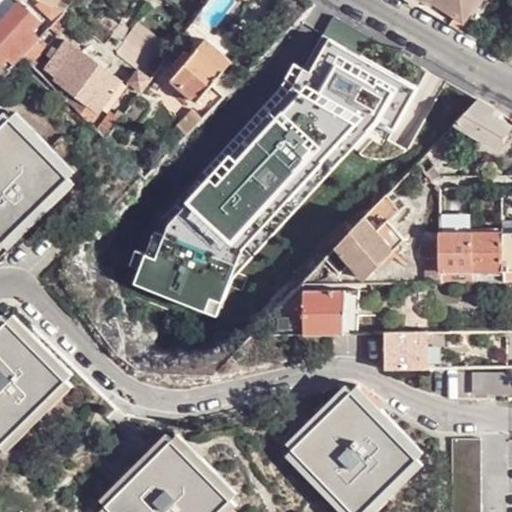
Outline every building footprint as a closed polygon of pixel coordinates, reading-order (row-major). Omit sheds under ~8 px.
[(206,0),(196,0),(184,16),(191,20),(206,0)] [(401,0),(427,14),(435,5),(437,6),(441,0),(401,0)] [(427,14),(456,31),(461,23),(477,0),(441,0),(437,6),(435,5),(427,14)] [(19,2),(0,23),(0,30),(21,53),(37,37),(31,31),(41,20),(19,2)] [(53,7),(52,7),(43,16),(51,23),(60,13),(62,11),(53,7)] [(51,23),(49,24),(58,32),(68,21),(60,13),(51,23)] [(352,29),(333,18),(324,35),(341,45),(340,46),(330,40),(311,73),(304,69),(289,94),(167,220),(156,256),(146,252),(136,284),(207,306),(211,292),(222,296),(239,242),(302,177),(310,185),(377,121),(395,131),(418,90),(353,53),(363,35),(352,29)] [(49,24),(37,37),(46,45),(58,32),(49,24)] [(149,76),(170,48),(140,24),(117,52),(136,67),(149,76)] [(21,53),(0,30),(0,65),(6,59),(11,64),(20,54),(21,53)] [(37,37),(21,53),(20,54),(29,63),(46,45),(37,37)] [(52,78),(76,47),(67,40),(44,70),(52,78)] [(222,96),(228,89),(216,77),(229,63),(202,40),(168,79),(195,101),(209,85),(222,96)] [(69,91),(63,99),(87,121),(119,80),(76,47),(52,78),(69,91)] [(147,78),(149,76),(136,67),(126,80),(139,89),(140,89),(147,78)] [(493,110),(477,100),(471,106),(454,124),(497,148),(509,127),(490,116),(493,110)] [(175,125),(185,135),(201,117),(191,108),(175,125)] [(102,138),(117,118),(113,114),(106,110),(93,128),(102,138)] [(117,118),(121,113),(116,110),(113,114),(117,118)] [(0,245),(1,245),(6,250),(72,184),(67,176),(72,170),(13,111),(6,118),(0,111),(0,245)] [(443,135),(430,149),(443,158),(453,144),(443,135)] [(431,167),(423,172),(429,179),(435,177),(439,177),(431,167)] [(469,187),(469,199),(484,199),(484,187),(469,187)] [(383,198),(323,259),(337,273),(346,263),(359,278),(361,279),(365,279),(403,240),(386,220),(395,209),(383,198)] [(500,233),(511,232),(511,222),(500,222),(500,233)] [(511,282),(511,232),(500,233),(502,271),(501,282),(511,282)] [(438,270),(438,283),(469,283),(470,271),(469,233),(437,233),(437,243),(437,260),(438,270)] [(495,283),(501,282),(502,271),(500,233),(469,233),(470,271),(469,283),(480,282),(480,271),(495,271),(495,283)] [(417,260),(425,260),(437,260),(437,243),(420,243),(417,260)] [(425,260),(425,271),(438,270),(437,260),(425,260)] [(425,271),(424,284),(438,283),(438,270),(425,271)] [(480,271),(480,282),(495,283),(495,271),(480,271)] [(300,324),(301,333),(342,334),(342,291),(301,291),(301,305),(300,324)] [(218,309),(222,296),(211,292),(207,306),(218,309)] [(293,324),(300,324),(301,305),(299,305),(291,305),(285,310),(285,319),(287,321),(293,324)] [(0,449),(2,448),(7,454),(74,388),(68,382),(74,376),(14,316),(8,322),(3,317),(0,319),(0,449)] [(423,333),(383,334),(385,367),(424,367),(423,333)] [(511,373),(473,373),(473,393),(511,393),(511,373)] [(288,455),(345,511),(376,511),(425,462),(419,457),(425,451),(357,383),(351,390),(346,384),(288,443),(293,449),(288,455)] [(103,511),(235,511),(240,508),(233,501),(240,494),(180,437),(173,442),(168,436),(101,502),(107,508),(103,511)] [(452,511),(482,511),(482,439),(453,439),(452,511)]
